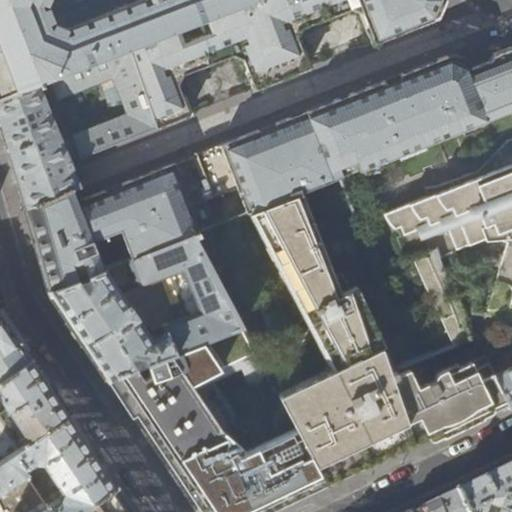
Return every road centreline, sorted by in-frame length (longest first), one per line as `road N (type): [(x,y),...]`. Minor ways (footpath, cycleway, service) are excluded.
road 1 (residential): [(167,511),(28,302),(0,215)]
road 2 (tertiary): [(511,439),(350,511)]
